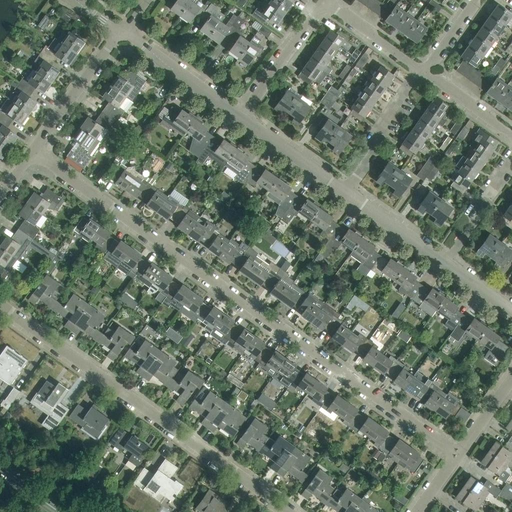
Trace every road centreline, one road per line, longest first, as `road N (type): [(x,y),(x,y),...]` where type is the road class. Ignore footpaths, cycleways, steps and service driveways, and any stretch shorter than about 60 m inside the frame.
road 1 (residential): [(454,450),(33,150)]
road 2 (residential): [(294,511),(0,304)]
road 3 (residential): [(33,150),(119,32)]
road 4 (residential): [(344,187),(418,65)]
road 5 (residential): [(239,110),(126,29)]
road 6 (residential): [(239,110),(320,0)]
road 7 (residential): [(344,187),(239,110)]
road 8 (residential): [(446,259),(511,151)]
road 9 (residential): [(446,259),(344,187)]
